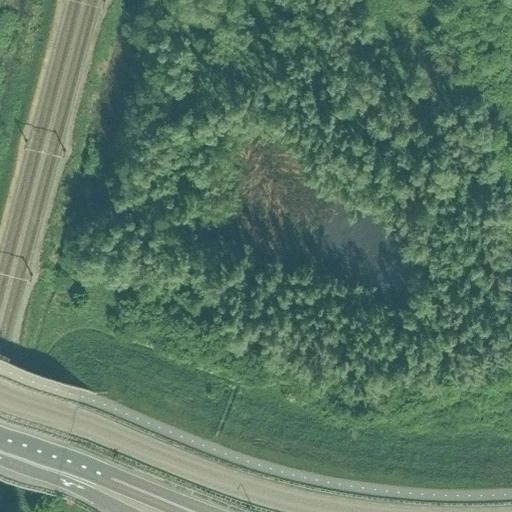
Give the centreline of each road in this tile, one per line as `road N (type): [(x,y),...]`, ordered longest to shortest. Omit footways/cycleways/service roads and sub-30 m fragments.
road 1 (tertiary): [(350,511),(235,484),(0,388)]
road 2 (primary): [(173,511),(60,472)]
